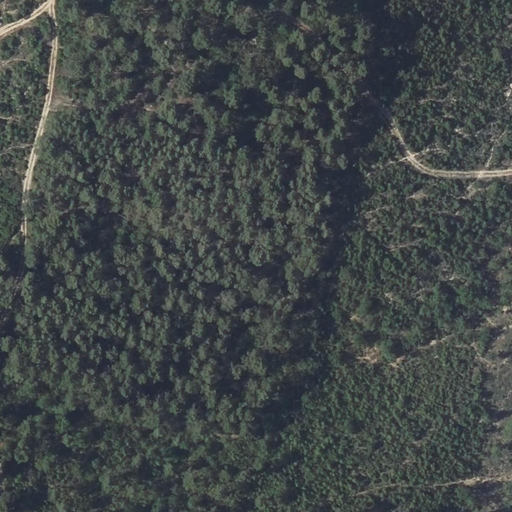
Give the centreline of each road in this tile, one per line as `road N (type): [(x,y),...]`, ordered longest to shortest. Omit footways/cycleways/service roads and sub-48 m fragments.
road 1 (track): [(0,326),(22,259),(23,194),(50,87),(55,32),(46,5)]
road 2 (track): [(511,172),(431,171),(414,163),(369,92),(341,70),(321,38),(291,20),(284,0)]
